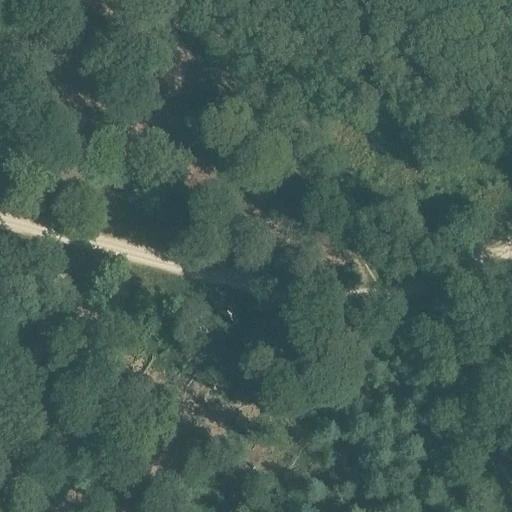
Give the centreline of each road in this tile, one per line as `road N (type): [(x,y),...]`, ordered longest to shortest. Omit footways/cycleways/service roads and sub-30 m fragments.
road 1 (track): [(168,0),(380,303),(511,463)]
road 2 (track): [(511,251),(380,303),(292,296),(0,217)]
